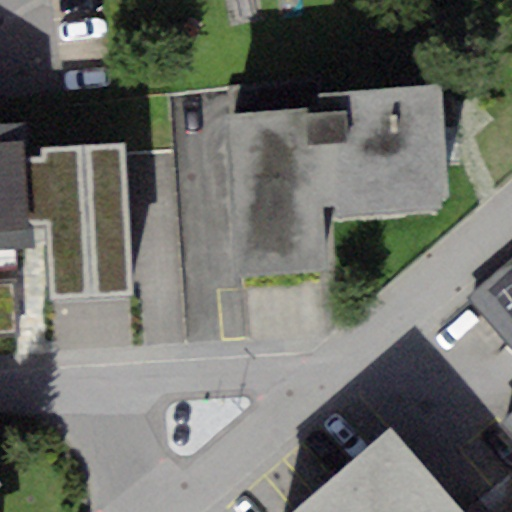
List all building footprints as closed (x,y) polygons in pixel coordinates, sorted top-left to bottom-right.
[(439,84),(316,94),(319,113),(325,208),(334,208),(335,221),(450,211),(439,84)] [(325,208),(319,113),(306,114),(306,108),(248,112),(227,114),(239,276),(325,270),(321,208),(325,208)] [(23,161),(21,123),(0,123),(0,253),(28,252),(27,223),(23,161)] [(124,143),(44,148),(45,160),(23,161),(27,223),(44,222),(49,298),(133,292),(124,143)] [(511,260),(467,299),(511,349),(511,414),(499,425),(511,440),(511,260)] [(461,511),(389,428),(290,511),(461,511)] [(511,511),(511,475),(482,501),(491,511),(511,511)]
